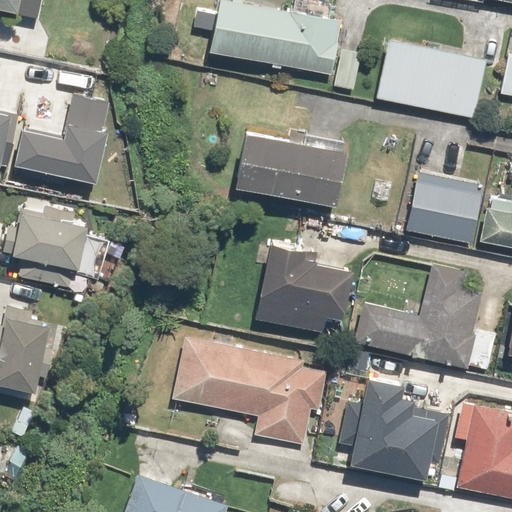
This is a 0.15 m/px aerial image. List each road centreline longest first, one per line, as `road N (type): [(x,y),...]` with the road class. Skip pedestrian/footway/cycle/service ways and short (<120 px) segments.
road 1 (unknown): [(156,454),(465,511)]
road 2 (unknown): [(342,0),(511,30)]
